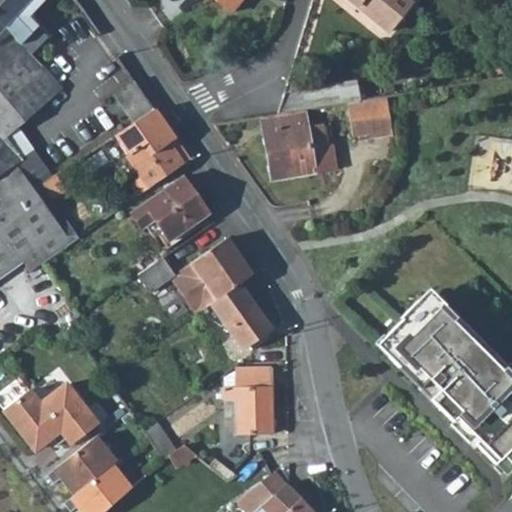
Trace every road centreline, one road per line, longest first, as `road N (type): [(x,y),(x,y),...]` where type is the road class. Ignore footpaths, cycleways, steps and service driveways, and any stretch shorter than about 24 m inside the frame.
road 1 (residential): [(182,110),(303,286),(348,477),(365,511)]
road 2 (residential): [(295,0),(278,63),(182,110)]
road 3 (residential): [(101,0),(182,110)]
